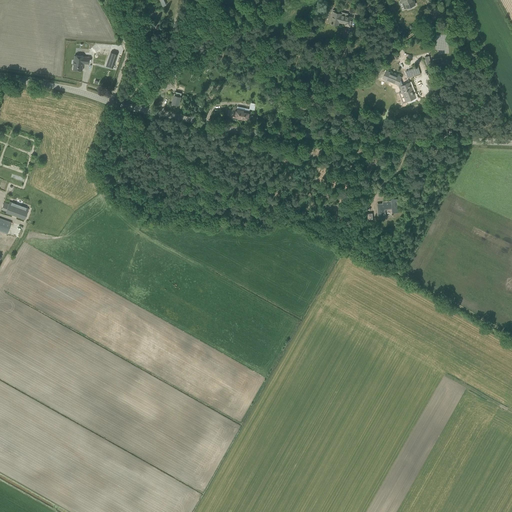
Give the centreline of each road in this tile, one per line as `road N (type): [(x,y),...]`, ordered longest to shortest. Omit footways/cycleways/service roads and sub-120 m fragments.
road 1 (track): [(105,0),(126,45),(111,103),(121,117),(511,338)]
road 2 (tertiary): [(511,142),(232,129),(0,80)]
